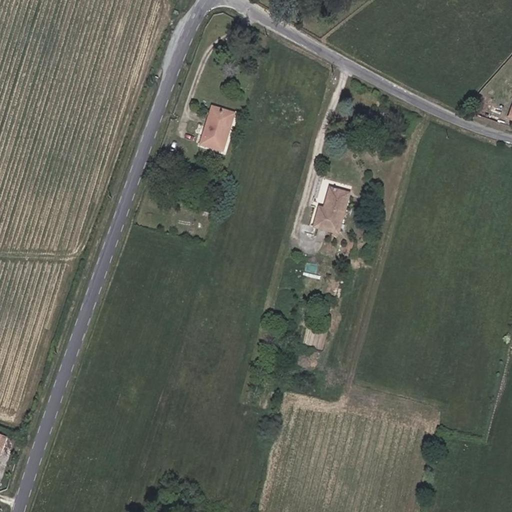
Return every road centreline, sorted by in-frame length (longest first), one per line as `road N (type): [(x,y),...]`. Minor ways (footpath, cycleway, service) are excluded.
road 1 (tertiary): [(18,511),(169,78),(208,0)]
road 2 (unclassified): [(240,0),(380,80),(511,137)]
